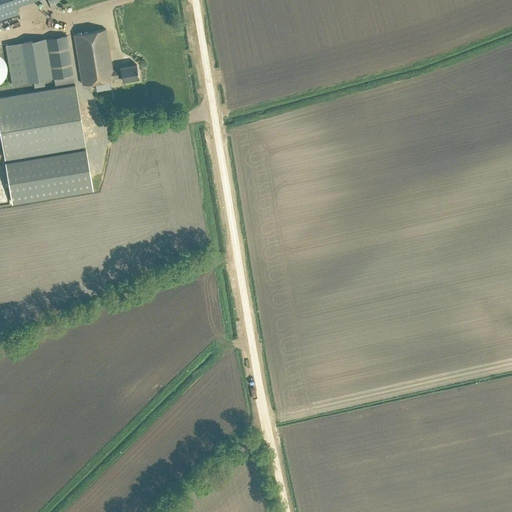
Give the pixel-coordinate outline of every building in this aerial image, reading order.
[(15,5),(29,0),(48,0),(49,2),(56,0),(0,0),(0,18),(18,13),(15,5)] [(73,34),(82,85),(114,79),(114,78),(120,77),(121,81),(137,78),(135,64),(119,67),(119,69),(112,70),(105,29),(73,34)] [(66,35),(5,45),(12,84),(73,74),(66,35)] [(0,97),(0,127),(5,158),(85,144),(75,85),(0,97)] [(85,149),(6,162),(12,202),(92,189),(85,149)]
